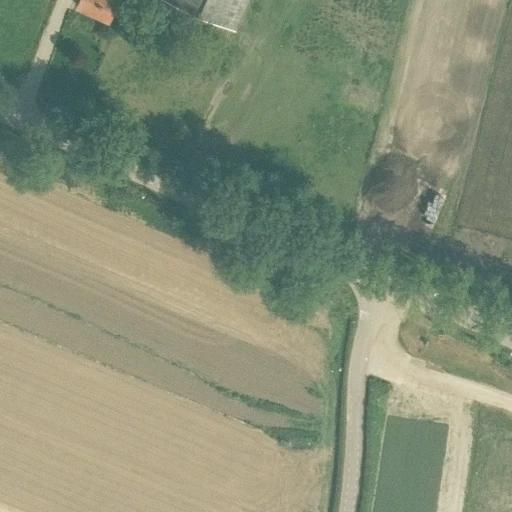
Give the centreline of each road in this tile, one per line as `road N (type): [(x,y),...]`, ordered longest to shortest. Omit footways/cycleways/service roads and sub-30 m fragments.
road 1 (tertiary): [(386,283),(0,110)]
road 2 (unclassified): [(346,511),(355,393),(386,283)]
road 3 (track): [(365,349),(511,404)]
road 4 (tertiary): [(511,333),(386,283)]
